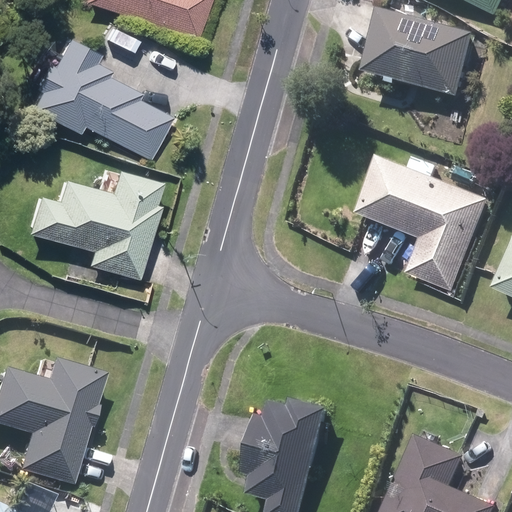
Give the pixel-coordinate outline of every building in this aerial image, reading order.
[(82,0),(80,5),(194,40),(206,0),(82,0)] [(458,0),(494,17),(501,0),(458,0)] [(379,14),(363,74),(455,98),(471,38),(379,14)] [(34,90),(26,107),(75,131),(78,126),(146,159),(167,118),(133,101),(136,95),(102,78),(105,72),(89,64),(92,58),(59,41),(45,69),(39,66),(29,87),(34,90)] [(487,201),(378,160),(357,216),(421,240),(408,276),(452,292),(487,201)] [(29,197),(20,233),(90,252),(87,264),(135,277),(154,206),(149,204),(154,183),(109,172),(103,193),(54,181),(49,202),(29,197)] [(511,249),(493,292),(511,299),(511,249)] [(70,485),(98,376),(46,363),(40,385),(0,374),(0,428),(27,435),(17,471),(70,485)] [(266,511),(300,511),(328,412),(291,402),(289,410),(271,405),(267,422),(257,420),(242,475),(251,478),(247,495),(269,501),(266,511)] [(413,438),(381,511),(484,511),(487,505),(449,490),(462,458),(413,438)]
